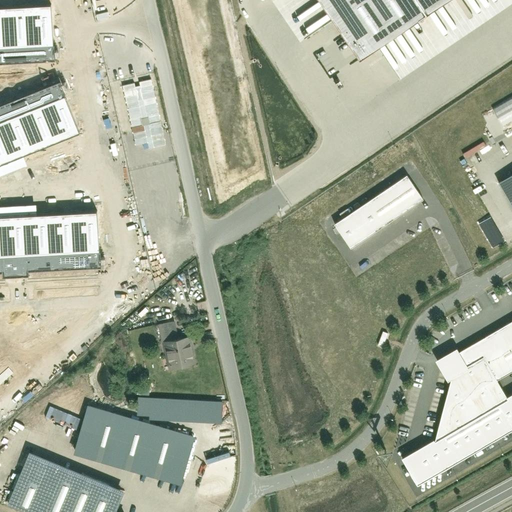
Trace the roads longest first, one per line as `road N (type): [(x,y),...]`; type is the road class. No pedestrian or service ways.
road 1 (residential): [(153,0),(245,414),(246,486)]
road 2 (residential): [(246,486),(294,478),(355,447),(378,421),(427,314),(511,263)]
